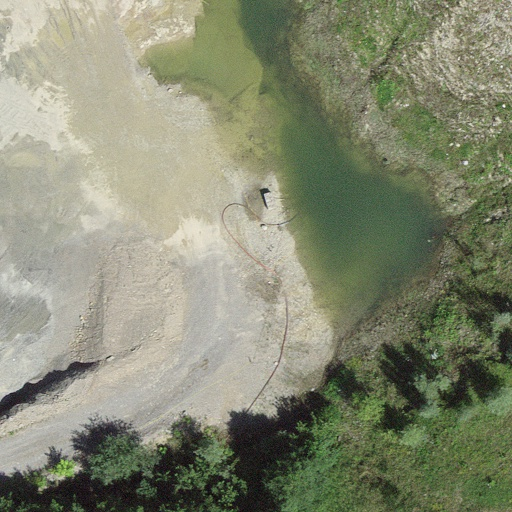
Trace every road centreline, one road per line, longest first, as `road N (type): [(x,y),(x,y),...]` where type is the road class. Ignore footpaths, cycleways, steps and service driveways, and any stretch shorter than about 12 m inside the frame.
road 1 (track): [(0,364),(81,331),(191,257),(198,176),(145,34)]
road 2 (track): [(0,460),(284,350)]
